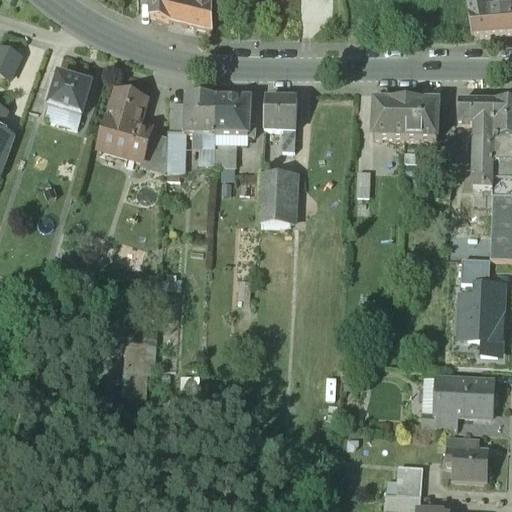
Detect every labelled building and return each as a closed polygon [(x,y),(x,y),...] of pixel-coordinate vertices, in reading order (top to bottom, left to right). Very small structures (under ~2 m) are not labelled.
[(152,0),(154,42),(172,46),(174,23),(173,0),(152,0)] [(195,0),(196,28),(174,23),(172,46),(214,57),(212,0),(195,0)] [(481,0),(464,0),(469,24),(486,23),(481,0)] [(469,24),(471,40),(489,39),(486,23),(469,24)] [(471,40),(469,40),(473,62),(490,61),(490,63),(498,62),(498,61),(511,60),(511,38),(489,39),(471,40)] [(22,83),(1,73),(0,75),(0,100),(11,105),(22,83)] [(75,100),(64,96),(63,100),(61,100),(52,131),(82,141),(92,110),(74,104),(75,100)] [(150,127),(118,117),(103,165),(149,179),(154,159),(141,155),(150,127)] [(220,123),(187,122),(185,159),(187,159),(192,159),(197,159),(218,160),(220,124),(220,123)] [(299,124),(268,123),(266,155),(289,156),(298,156),(299,124)] [(252,125),(220,124),(218,161),(225,161),(250,161),(251,149),(254,149),(254,140),(251,140),(252,125)] [(408,127),(376,126),(374,163),(406,163),(408,127)] [(440,128),(408,127),(406,163),(438,164),(440,128)] [(496,129),(460,127),(459,147),(474,147),(474,151),(480,152),(480,163),(480,165),(495,165),(496,129)] [(511,128),(496,128),(496,129),(495,165),(511,165),(511,128)] [(0,198),(4,200),(18,164),(2,156),(10,139),(0,134),(0,198)] [(149,179),(146,188),(144,188),(142,192),(168,200),(168,196),(169,164),(154,159),(149,179)] [(185,159),(170,159),(169,164),(168,196),(187,197),(187,159),(185,159)] [(197,159),(192,159),(192,175),(217,175),(217,167),(197,166),(197,159)] [(225,161),(218,161),(217,167),(217,175),(216,196),(238,197),(240,166),(225,165),(225,161)] [(495,165),(480,165),(480,163),(476,163),(475,212),(493,213),(495,165)] [(511,165),(495,165),(493,213),(492,241),(511,241),(511,165)] [(439,195),(439,183),(417,183),(417,196),(439,195)] [(371,195),(359,194),(358,219),(370,219),(371,195)] [(451,196),(439,196),(439,220),(451,220),(451,196)] [(295,200),(264,199),(261,250),(279,250),(293,251),(295,200)] [(511,241),(492,241),(491,281),(511,282),(511,241)] [(279,250),(261,250),(261,264),(278,264),(279,250)] [(489,306),(490,282),(463,281),(462,305),(478,306),(489,306)] [(149,296),(147,321),(161,321),(162,296),(149,296)] [(184,315),(184,303),(163,302),(163,314),(184,315)] [(489,306),(478,306),(477,318),(461,317),(461,332),(463,332),(462,361),(482,362),(482,376),(498,377),(499,362),(502,363),(503,343),(500,343),(502,307),(489,306)] [(147,321),(133,320),(131,341),(147,341),(147,321)] [(494,400),(439,397),(437,432),(437,433),(459,435),(492,436),(493,427),(499,423),(499,415),(494,411),(494,400)] [(459,435),(437,433),(437,432),(423,431),(422,449),(458,450),(459,435)] [(478,460),(448,459),(447,482),(455,482),(454,498),(488,499),(488,498),(493,496),(493,486),(489,484),(490,469),(477,469),(478,460)] [(423,485),(399,483),(399,496),(399,498),(423,499),(423,485)] [(399,496),(390,496),(389,510),(398,511),(399,498),(399,496)] [(421,511),(423,499),(399,498),(398,511),(415,511),(421,511)]
